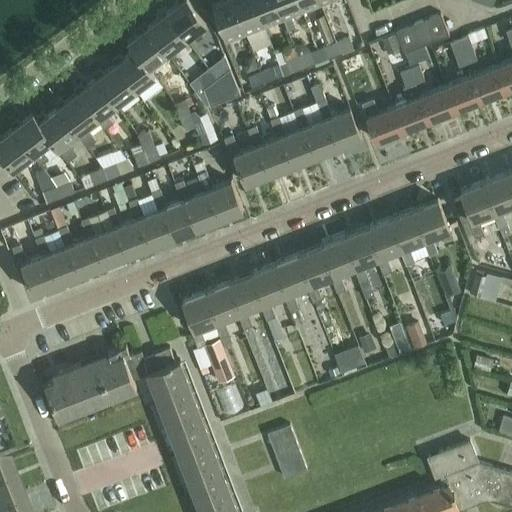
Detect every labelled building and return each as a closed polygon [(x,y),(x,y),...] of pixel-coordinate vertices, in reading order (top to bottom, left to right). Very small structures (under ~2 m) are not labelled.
[(166,10),(186,37),(206,22),(189,0),(177,0),(178,1),(167,9),(166,10)] [(226,40),(246,32),(233,0),(223,0),(213,4),(225,36),(226,40)] [(233,0),(246,32),(265,25),(255,0),(233,0)] [(255,0),(265,25),(283,17),(284,17),(276,0),(255,0)] [(276,0),(284,17),(283,17),(288,29),(295,26),(291,14),(303,10),(298,0),(276,0)] [(298,0),(303,10),(322,2),(320,0),(298,0)] [(147,24),(167,51),(186,37),(166,10),(167,9),(164,6),(156,12),(159,15),(148,24),(147,24)] [(426,16),(435,38),(450,32),(441,11),(426,16)] [(323,13),(315,16),(324,41),(333,38),(323,13)] [(412,22),(420,44),(423,43),(435,38),(426,16),(412,22)] [(127,39),(134,47),(148,66),(149,65),(167,51),(147,24),(148,24),(145,20),(137,26),(140,29),(127,39)] [(405,50),(420,44),(412,22),(397,28),(405,50)] [(392,33),(381,37),(387,52),(398,48),(392,33)] [(460,36),(468,60),(476,58),(468,34),(460,36)] [(339,39),(336,40),(341,51),(343,50),(344,52),(354,48),(349,35),(339,39)] [(457,64),(468,60),(460,36),(449,40),(457,64)] [(317,48),(322,58),(341,51),(336,40),(335,41),(327,44),(317,48)] [(115,62),(135,88),(155,73),(149,65),(148,66),(134,47),(123,56),(119,52),(112,58),(115,62)] [(298,55),(303,66),(315,61),(316,64),(322,61),(321,58),(322,58),(317,48),(298,55)] [(283,74),(303,66),(298,55),(297,56),(295,50),(283,54),(286,60),(279,63),(283,74)] [(244,58),(242,65),(245,72),(257,67),(252,55),(244,58)] [(511,57),(498,62),(508,87),(511,85),(511,57)] [(95,77),(115,103),(135,88),(115,62),(104,70),(100,66),(93,72),(96,76),(95,77)] [(472,73),(482,97),(508,87),(498,62),(472,73)] [(415,82),(416,82),(425,79),(419,63),(409,67),(415,82)] [(260,69),(265,81),(277,75),(273,64),(260,69)] [(403,87),(407,98),(393,104),(403,128),(429,118),(419,94),(420,93),(416,82),(415,82),(409,67),(400,70),(406,85),(403,87)] [(230,68),(217,77),(226,98),(240,93),(230,68)] [(252,86),(265,81),(260,69),(248,75),(252,86)] [(446,83),(455,108),(482,97),(472,73),(446,83)] [(76,91),(96,117),(97,117),(104,127),(114,120),(106,110),(115,103),(95,77),(84,85),(81,81),(73,87),(76,91)] [(217,77),(203,88),(209,105),(226,98),(217,77)] [(317,100),(323,117),(326,116),(338,145),(361,135),(350,106),(332,113),(325,97),(320,81),(311,85),(317,100)] [(419,94),(429,118),(455,108),(446,83),(420,93),(419,94)] [(57,105),(76,132),(77,132),(87,145),(96,138),(87,124),(96,117),(76,91),(65,99),(62,95),(54,101),(57,105)] [(174,101),(179,115),(190,111),(185,97),(174,101)] [(376,139),(403,128),(393,104),(377,110),(372,98),(362,101),(367,114),(366,115),(370,126),(376,139)] [(275,103),(266,107),(270,118),(277,135),(280,134),(292,163),(315,154),(303,125),(300,126),(294,109),(279,114),(275,103)] [(52,138),(58,146),(67,159),(77,152),(68,139),(76,132),(57,105),(46,113),(43,109),(36,115),(35,115),(52,138)] [(303,125),(315,154),(338,145),(326,116),(323,117),(309,122),(302,106),(294,109),(300,126),(303,125)] [(190,111),(195,124),(202,141),(216,136),(206,112),(200,114),(195,109),(190,111)] [(31,153),(38,163),(47,156),(40,147),(52,138),(35,115),(36,115),(32,111),(20,119),(18,116),(10,122),(12,126),(11,127),(31,153)] [(195,124),(190,111),(179,115),(185,129),(195,124)] [(245,182),(269,172),(257,143),(254,144),(239,150),(228,122),(220,126),(231,154),(234,153),(245,182)] [(257,143),(269,172),(292,163),(280,134),(277,135),(263,140),(256,124),(247,127),(254,144),(257,143)] [(0,152),(12,168),(31,153),(11,127),(1,134),(0,132),(0,152)] [(137,133),(142,146),(153,142),(148,129),(137,133)] [(137,164),(147,160),(158,156),(153,142),(142,146),(143,148),(133,152),(137,164)] [(101,166),(106,177),(119,171),(115,161),(101,166)] [(92,182),(106,177),(101,166),(88,172),(92,182)] [(511,168),(502,172),(511,197),(511,168)] [(207,188),(219,218),(243,209),(231,179),(213,186),(206,169),(198,173),(204,189),(207,188)] [(477,182),(488,211),(492,210),(498,226),(507,223),(501,206),(511,202),(511,197),(502,172),(477,182)] [(39,181),(46,200),(59,195),(55,185),(55,184),(49,173),(48,174),(39,181)] [(155,177),(146,180),(150,191),(152,191),(159,187),(155,177)] [(184,197),(196,227),(219,218),(207,188),(204,189),(190,194),(183,178),(175,182),(181,198),(184,197)] [(55,185),(59,195),(72,190),(68,179),(55,184),(55,185)] [(454,199),(462,221),(468,238),(484,232),(477,216),(488,211),(477,182),(459,189),(462,196),(454,199)] [(132,183),(123,186),(128,200),(137,196),(132,183)] [(160,206),(172,236),(196,227),(184,197),(181,198),(166,203),(160,187),(159,187),(152,191),(158,207),(160,206)] [(137,215),(149,245),(172,236),(160,206),(158,207),(143,212),(137,196),(128,200),(135,216),(137,215)] [(425,237),(422,238),(428,254),(437,251),(431,235),(449,228),(437,198),(414,207),(425,237)] [(51,208),(65,243),(68,242),(79,272),(103,263),(91,233),(88,234),(73,240),(67,224),(59,205),(51,208)] [(114,224),(126,254),(149,245),(137,215),(135,216),(120,222),(114,205),(105,209),(112,225),(114,224)] [(402,246),(400,247),(406,263),(414,260),(408,244),(422,238),(425,237),(414,207),(390,216),(402,246)] [(91,233),(103,263),(126,254),(114,224),(112,225),(96,231),(90,215),(81,218),(88,234),(91,233)] [(379,255),(376,256),(383,272),(391,269),(385,253),(400,247),(402,246),(390,216),(367,225),(379,255)] [(507,223),(498,226),(502,236),(511,232),(507,223)] [(356,264),(353,265),(360,281),(365,296),(374,293),(368,278),(362,262),(376,256),(379,255),(367,225),(344,234),(356,264)] [(42,226),(33,230),(35,236),(44,233),(42,226)] [(44,252),(56,281),(79,272),(68,242),(65,243),(50,249),(44,233),(35,236),(42,253),(44,252)] [(333,273),(330,274),(336,290),(345,287),(339,271),(353,265),(356,264),(344,234),(321,243),(333,273)] [(32,291),(56,281),(44,252),(42,253),(27,258),(21,242),(12,246),(18,263),(21,262),(32,291)] [(310,282),(306,284),(312,300),(321,296),(314,280),(330,274),(333,273),(321,243),(298,252),(310,282)] [(287,291),(283,293),(289,308),(298,305),(292,289),(306,284),(310,282),(298,252),(275,261),(287,291)] [(488,254),(485,265),(504,271),(507,259),(488,254)] [(264,300),(259,302),(265,318),(267,317),(275,338),(283,335),(274,314),(268,298),(283,293),(287,291),(275,261),(252,270),(264,300)] [(448,263),(434,268),(445,295),(459,290),(448,263)] [(241,309),(236,311),(243,326),(251,323),(245,307),(259,302),(264,300),(252,270),(229,279),(241,309)] [(475,270),(470,291),(480,294),(486,273),(475,270)] [(218,318),(213,320),(220,336),(228,332),(222,316),(236,311),(241,309),(229,279),(206,288),(218,318)] [(199,325),(213,320),(218,318),(206,288),(182,298),(194,327),(190,329),(196,345),(205,342),(199,325)] [(449,308),(440,312),(444,322),(453,319),(449,308)] [(424,333),(419,319),(406,324),(411,337),(424,333)] [(399,321),(388,325),(398,352),(409,348),(399,321)] [(369,331),(357,336),(363,351),(375,347),(369,331)] [(228,332),(220,336),(223,344),(231,341),(228,332)] [(219,337),(204,343),(219,381),(233,375),(219,337)] [(396,352),(391,338),(385,340),(390,355),(396,352)] [(238,511),(230,489),(180,358),(175,360),(170,346),(144,355),(141,349),(130,353),(126,344),(109,351),(111,356),(83,367),(81,362),(57,371),(59,376),(46,381),(45,381),(58,417),(137,387),(133,377),(147,372),(191,489),(200,511),(238,511)] [(476,354),(472,367),(489,372),(492,358),(476,354)] [(337,364),(328,367),(331,374),(340,370),(337,364)] [(268,431),(285,476),(307,467),(290,422),(268,431)] [(426,489),(366,511),(442,511),(486,495),(511,502),(511,471),(477,461),(469,440),(427,456),(436,478),(445,475),(447,481),(426,489)] [(0,499),(19,492),(10,469),(0,472),(0,499)] [(0,511),(26,511),(19,492),(0,499),(0,511)]
